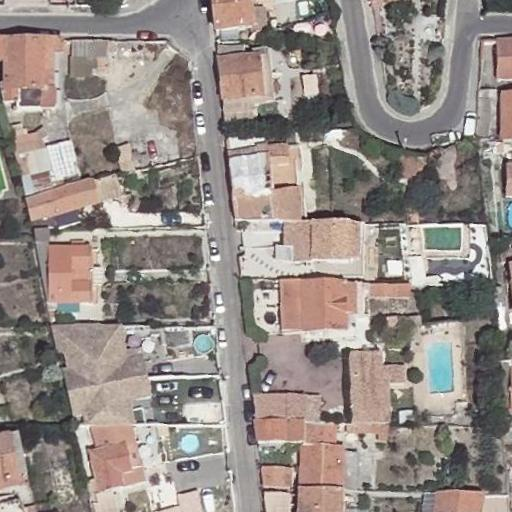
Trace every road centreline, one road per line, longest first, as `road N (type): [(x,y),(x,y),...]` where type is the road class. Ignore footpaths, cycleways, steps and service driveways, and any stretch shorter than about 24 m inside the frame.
road 1 (residential): [(170,9),(195,40),(204,86),(248,511)]
road 2 (residential): [(465,27),(450,118),(422,137),(396,135),(370,108),(346,0)]
road 3 (residential): [(170,9),(152,23),(0,25)]
